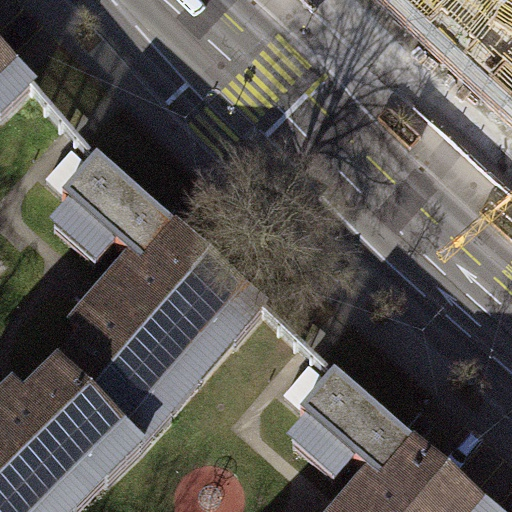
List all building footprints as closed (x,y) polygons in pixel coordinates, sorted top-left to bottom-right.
[(511,0),(425,0),(511,79),(511,0)] [(0,123),(32,93),(0,58),(0,123)] [(94,164),(60,202),(130,264),(164,226),(94,164)] [(54,375),(136,460),(170,422),(149,404),(213,333),(234,351),(265,317),(164,226),(130,264),(68,332),(81,344),(54,375)] [(136,460),(54,375),(25,404),(12,392),(0,404),(0,511),(39,511),(84,467),(107,489),(136,460)] [(334,383),(302,419),(369,479),(401,442),(334,383)] [(480,511),(401,442),(369,479),(338,511),(480,511)]
